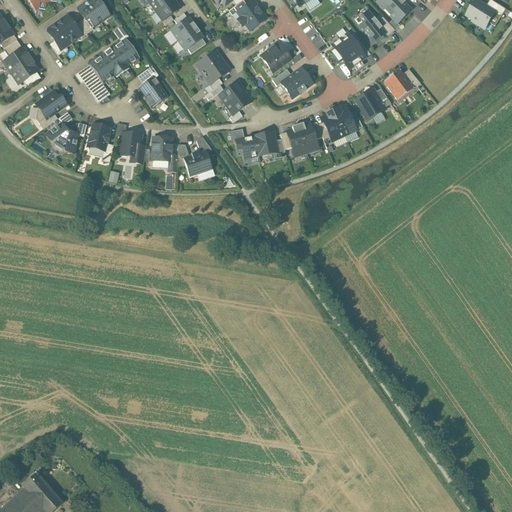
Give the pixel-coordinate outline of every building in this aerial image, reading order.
[(27,0),(35,12),(39,9),(44,10),(45,5),(50,2),(55,2),(55,0),(27,0)] [(97,1),(96,0),(90,0),(87,3),(78,9),(78,12),(84,20),(91,30),(92,30),(109,17),(97,1)] [(173,0),(155,0),(149,4),(156,13),(173,0)] [(180,9),(173,0),(156,13),(162,22),(180,9)] [(400,0),(380,0),(377,3),(393,20),(397,24),(411,10),(400,0)] [(486,7),(477,1),(467,17),(474,21),(473,22),(485,30),(489,24),(496,13),(486,7)] [(491,1),(486,7),(496,13),(489,24),(495,28),(506,10),(491,1)] [(237,13),(246,7),(243,2),(235,8),(228,12),(232,17),(237,13)] [(260,13),(252,3),(246,7),(237,13),(240,19),(237,21),(242,28),(245,26),(250,32),(266,20),(261,13),(260,13)] [(364,23),(359,27),(374,45),(386,35),(376,23),(368,12),(360,18),(364,23)] [(176,26),(186,19),(183,15),(174,22),(176,26)] [(176,26),(169,31),(176,42),(196,28),(189,17),(186,19),(176,26)] [(74,27),(68,18),(65,18),(56,24),(70,44),(80,37),(81,37),(74,27)] [(382,19),(376,23),(386,35),(388,37),(394,32),(388,25),(382,19)] [(91,30),(84,20),(79,24),(87,35),(93,31),(92,30),(91,30)] [(393,20),(388,25),(394,32),(400,27),(397,24),(393,20)] [(70,44),(56,24),(48,30),(47,33),(54,42),(61,51),(70,44)] [(87,35),(79,24),(74,27),(81,37),(80,37),(82,39),(87,35)] [(6,26),(0,29),(0,45),(13,36),(6,26)] [(121,27),(113,32),(121,43),(125,40),(128,38),(121,27)] [(204,39),(196,28),(176,42),(184,53),(187,50),(202,40),(204,39)] [(347,35),(331,47),(333,49),(323,57),(332,70),(343,62),(349,70),(364,59),(358,50),(347,35)] [(13,36),(0,45),(4,50),(16,41),(17,41),(13,36)] [(109,50),(103,54),(104,55),(89,66),(95,75),(102,85),(115,77),(116,79),(129,70),(127,68),(139,59),(125,40),(121,43),(110,51),(109,50)] [(205,45),(202,40),(187,50),(191,55),(205,45)] [(4,50),(3,51),(9,59),(22,50),(16,41),(4,50)] [(61,51),(54,42),(49,46),(57,57),(63,53),(61,51)] [(279,44),(261,57),(272,74),(290,61),(279,44)] [(363,46),(358,50),(364,59),(369,55),(363,46)] [(290,58),(297,54),(293,48),(287,52),(290,58)] [(9,59),(3,63),(10,74),(30,60),(23,50),(9,59)] [(229,72),(216,52),(196,67),(210,86),(218,80),(229,72)] [(291,59),(294,64),(302,59),(299,54),(291,59)] [(30,60),(10,74),(18,86),(23,83),(36,74),(38,72),(30,60)] [(89,66),(75,76),(81,85),(83,83),(91,78),(95,75),(89,66)] [(151,67),(146,71),(152,79),(153,78),(154,80),(159,77),(151,67)] [(281,85),(292,100),(299,95),(300,96),(306,91),(305,90),(313,85),(301,69),(291,77),(280,84),(281,85)] [(146,71),(137,78),(142,86),(152,79),(146,71)] [(280,84),(291,77),(286,71),(272,81),(276,88),(281,85),(280,84)] [(403,75),(399,71),(383,83),(397,102),(413,90),(403,75)] [(408,71),(403,75),(413,90),(420,85),(408,71)] [(36,74),(23,83),(27,89),(40,80),(36,74)] [(102,85),(95,75),(91,78),(102,94),(106,91),(102,85)] [(91,78),(83,83),(94,100),(102,94),(91,78)] [(154,80),(153,78),(152,79),(142,86),(138,89),(147,101),(151,107),(153,109),(167,99),(154,80)] [(222,85),(218,80),(210,86),(204,91),(207,96),(220,87),(222,85)] [(226,107),(245,93),(237,83),(218,97),(226,107)] [(223,91),(220,87),(207,96),(205,97),(208,102),(223,91)] [(380,90),(374,94),(384,109),(390,105),(380,90)] [(102,94),(94,100),(97,104),(110,96),(106,91),(102,94)] [(374,94),(373,91),(355,101),(368,122),(385,111),(384,109),(374,94)] [(53,93),(36,105),(37,108),(36,115),(43,116),(44,118),(46,120),(53,115),(66,107),(60,99),(58,101),(53,93)] [(252,103),(245,93),(226,107),(233,117),(238,113),(252,103)] [(344,137),(356,132),(348,115),(345,108),(339,111),(339,109),(332,112),(344,137)] [(321,119),(323,124),(330,138),(332,143),(344,137),(332,112),(326,115),(326,117),(321,119)] [(242,118),(238,113),(233,117),(229,119),(232,124),(242,118)] [(354,113),(348,115),(356,132),(362,129),(354,113)] [(46,120),(44,118),(37,123),(43,131),(52,124),(57,121),(53,115),(46,120)] [(57,121),(52,124),(56,129),(61,125),(58,120),(57,121)] [(310,124),(297,128),(306,154),(318,150),(315,141),(310,126),(310,124)] [(316,124),(310,126),(315,141),(322,139),(317,127),(316,124)] [(323,142),(330,138),(323,124),(317,127),(322,139),(323,142)] [(69,135),(66,133),(67,132),(61,125),(56,129),(45,136),(51,144),(53,145),(53,146),(62,152),(62,151),(64,153),(73,155),(78,136),(69,134),(69,135)] [(109,130),(93,126),(87,148),(103,152),(104,152),(106,145),(106,143),(107,143),(108,137),(107,137),(109,130)] [(297,128),(285,132),(286,134),(291,149),(294,158),(306,154),(297,128)] [(236,142),(244,140),(242,130),(229,133),(231,143),(236,142)] [(273,133),(254,137),(254,138),(258,157),(258,158),(273,155),(277,154),(275,142),(273,133)] [(141,137),(122,134),(119,157),(131,158),(137,159),(138,159),(139,147),(141,137)] [(291,149),(286,134),(280,135),(281,141),(284,151),(291,149)] [(211,151),(202,138),(196,142),(200,154),(206,152),(206,155),(211,151)] [(244,160),(258,157),(254,138),(244,140),(236,142),(237,151),(242,150),(244,160)] [(172,140),(153,139),(151,162),(168,163),(171,163),(171,157),(172,140)] [(275,142),(277,154),(273,155),(273,158),(276,160),(286,158),(284,151),(281,141),(275,142)] [(106,145),(104,152),(103,152),(101,162),(109,164),(113,147),(106,145)] [(185,146),(178,146),(177,157),(177,160),(183,160),(189,158),(185,146)] [(146,148),(139,147),(138,159),(137,159),(136,165),(143,166),(146,148)] [(198,154),(190,156),(191,157),(189,158),(183,160),(189,179),(212,171),(206,155),(206,152),(200,154),(198,155),(198,154)] [(177,157),(171,157),(171,163),(168,163),(168,173),(176,173),(177,160),(177,157)] [(111,172),(108,182),(116,184),(119,174),(111,172)] [(54,511),(62,505),(35,475),(21,488),(24,490),(43,511),(54,511)] [(0,511),(43,511),(24,490),(0,511)] [(93,494),(87,500),(92,505),(98,499),(93,494)]
